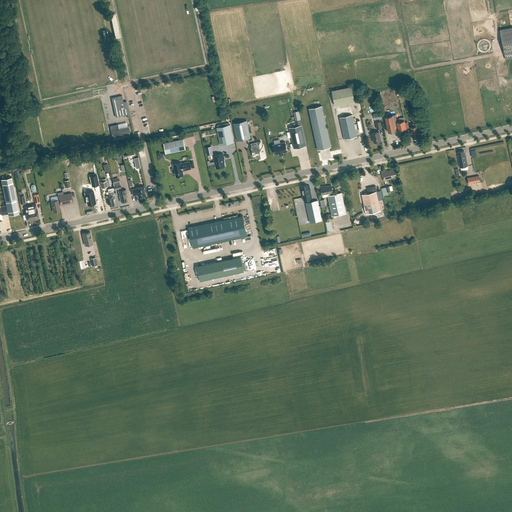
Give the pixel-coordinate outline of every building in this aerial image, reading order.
[(109,14),(112,38),(117,37),(114,13),(109,14)] [(506,60),(511,58),(511,27),(500,30),(506,60)] [(355,101),(352,86),(332,91),(335,105),(355,101)] [(127,101),(126,101),(123,102),(122,95),(111,98),(116,117),(123,116),(128,115),(128,118),(129,118),(130,118),(130,117),(129,114),(129,112),(127,101)] [(318,150),(331,147),(322,106),(309,109),(318,150)] [(413,138),(419,137),(419,135),(420,135),(418,125),(417,125),(417,122),(416,122),(416,121),(417,121),(414,111),(409,113),(411,122),(412,122),(413,123),(412,123),(413,127),(411,127),(413,138)] [(357,136),(352,115),(340,117),(345,139),(357,136)] [(388,132),(406,128),(404,117),(396,119),(395,115),(385,117),(388,132)] [(237,141),(250,138),(247,120),(233,123),(237,141)] [(130,134),(128,126),(119,128),(118,124),(110,126),(112,138),(130,134)] [(230,125),(217,128),(220,145),(234,142),(230,125)] [(306,146),(301,125),(289,128),(293,148),(306,146)] [(374,142),(381,141),(379,131),(372,133),(374,142)] [(186,149),(184,139),(164,143),(166,153),(186,149)] [(262,146),(261,141),(256,142),(257,147),(252,148),(251,144),(252,148),(251,148),(252,155),(258,154),(258,156),(258,157),(259,157),(259,159),(265,158),(263,146),(262,146)] [(287,152),(285,142),(273,145),(275,154),(279,153),(279,154),(283,154),(283,153),(287,152)] [(458,152),(459,155),(458,156),(460,168),(468,166),(466,154),(465,154),(464,150),(458,152)] [(224,159),(223,153),(214,155),(216,168),(225,166),(223,159),(224,159)] [(139,162),(137,158),(132,162),(135,165),(137,167),(140,165),(139,162)] [(183,170),(191,169),(190,161),(181,163),(181,162),(173,164),(174,168),(172,169),(173,173),(175,173),(176,176),(178,176),(178,177),(180,177),(182,176),(182,175),(184,175),(183,170)] [(390,179),(394,178),(394,179),(397,178),(395,168),(390,169),(390,170),(388,170),(387,170),(381,171),(383,181),(391,180),(390,179)] [(90,176),(92,186),(99,184),(97,175),(90,176)] [(479,175),(467,178),(469,185),(481,182),(479,175)] [(8,215),(19,213),(12,177),(1,179),(8,215)] [(127,197),(126,189),(121,190),(120,184),(114,186),(115,189),(118,189),(118,191),(121,202),(127,201),(127,197)] [(138,197),(145,195),(143,185),(136,187),(136,188),(132,189),(133,195),(138,194),(138,197)] [(310,185),(308,186),(307,185),(301,186),(304,200),(307,199),(310,199),(312,198),(310,185)] [(346,214),(342,193),(332,195),(332,192),(333,192),(331,185),(326,186),(321,187),(322,194),(329,193),(330,196),(328,196),(332,217),(346,214)] [(381,210),(376,186),(367,188),(368,193),(362,194),(366,214),(381,210)] [(85,192),(87,205),(96,203),(93,191),(85,192)] [(115,199),(114,194),(113,195),(112,191),(108,191),(109,195),(106,196),(108,205),(109,204),(110,206),(115,205),(114,199),(115,199)] [(60,206),(73,203),(71,193),(57,196),(58,200),(51,201),(53,212),(61,210),(60,206)] [(322,220),(318,200),(311,202),(310,199),(307,199),(308,202),(306,203),(310,222),(322,220)] [(36,204),(30,205),(33,220),(39,218),(36,204)] [(33,220),(30,205),(25,206),(28,221),(33,220)] [(247,235),(243,216),(189,228),(193,247),(247,235)] [(85,245),(93,244),(90,232),(82,234),(85,245)] [(244,271),(241,256),(197,266),(200,280),(244,271)]
